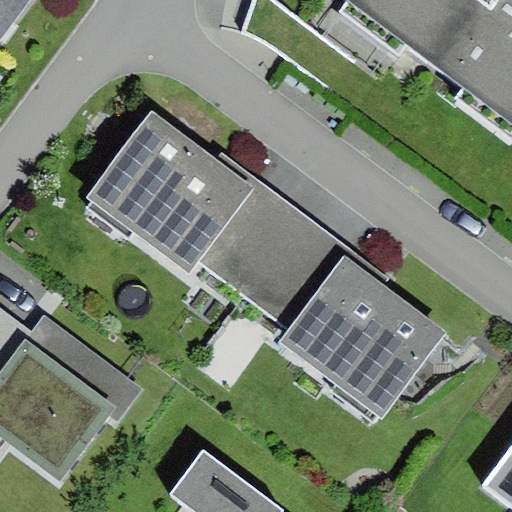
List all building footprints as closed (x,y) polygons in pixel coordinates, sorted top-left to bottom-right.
[(0,0),(0,41),(30,0),(0,0)] [(511,0),(348,0),(511,120),(511,0)] [(256,187),(153,112),(89,200),(192,275),(198,265),(256,187)] [(256,187),(198,265),(290,332),(346,255),(256,187)] [(451,332),(346,255),(290,332),(281,343),(385,420),(451,332)] [(45,316),(27,340),(116,407),(126,414),(144,390),(45,316)] [(116,407),(27,340),(0,375),(0,436),(60,481),(116,407)] [(511,511),(511,445),(482,487),(511,509),(511,511)] [(284,511),(286,510),(204,448),(169,494),(192,511),(284,511)]
